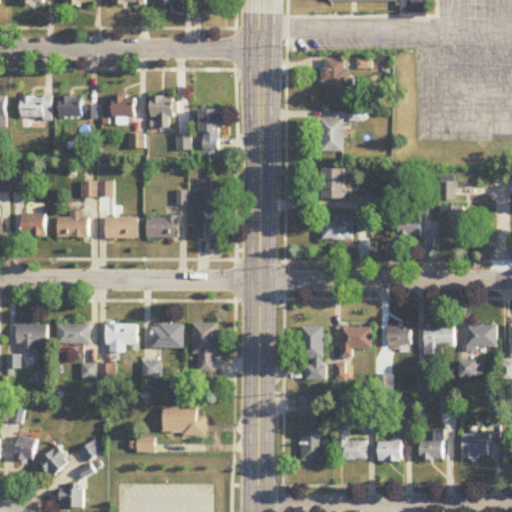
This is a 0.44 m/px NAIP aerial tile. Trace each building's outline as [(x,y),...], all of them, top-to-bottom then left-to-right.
[(331,0),(331,2),(402,2),(403,19),(428,19),(428,0),(331,0)] [(327,105),(353,105),(353,61),(327,60),(327,105)] [(22,120),(54,120),(54,97),(22,97),(22,120)] [(137,118),(137,97),(115,97),(115,118),(137,118)] [(153,120),(158,120),(158,130),(175,130),(175,97),(153,97),(153,120)] [(0,129),(8,129),(8,98),(0,98),(0,129)] [(98,120),(98,105),(83,105),(83,98),(61,98),(61,120),(98,120)] [(203,111),(203,150),(222,150),(222,111),(203,111)] [(346,121),(323,121),(323,153),(346,153),(346,121)] [(325,171),(325,200),(347,200),(347,171),(325,171)] [(0,192),(13,192),(13,178),(0,177),(0,192)] [(19,193),(28,192),(27,177),(18,178),(19,193)] [(457,185),(444,185),(444,201),(457,201),(457,185)] [(219,190),(197,190),(197,239),(219,239),(219,190)] [(466,237),(466,207),(446,207),(446,237),(466,237)] [(91,239),(91,212),(73,212),(73,218),(61,218),(61,239),(91,239)] [(49,239),(49,214),(25,214),(25,239),(49,239)] [(150,239),(182,239),(182,217),(150,217),(150,239)] [(141,218),(109,218),(109,240),(141,240),(141,218)] [(398,219),(397,237),(423,238),(424,220),(398,219)] [(373,220),(362,220),(362,232),(373,232),(373,220)] [(325,222),(325,241),(356,241),(356,222),(325,222)] [(219,324),(195,324),(195,355),(200,355),(200,372),(219,372),(219,324)] [(50,326),(19,326),(19,348),(50,348),(50,326)] [(93,326),(60,326),(60,345),(93,345),(93,326)] [(128,355),(128,345),(140,345),(140,326),(109,326),(109,355),(128,355)] [(186,349),(186,326),(153,326),(153,349),(186,349)] [(428,352),(457,353),(457,327),(428,326),(428,352)] [(499,326),(468,326),(468,352),(499,351),(499,326)] [(304,327),(304,362),(307,362),(307,382),(328,382),(328,327),(304,327)] [(355,357),(355,350),(374,350),(374,328),(343,328),(343,357),(355,357)] [(414,328),(391,328),(391,347),(414,347),(414,328)] [(163,379),(163,362),(145,362),(145,379),(163,379)] [(462,362),(462,377),(477,377),(478,363),(462,362)] [(99,388),(99,365),(85,365),(85,388),(99,388)] [(303,462),(326,462),(325,397),(301,397),(301,418),(303,418),(303,462)] [(165,436),(206,436),(206,408),(165,408),(165,436)] [(339,423),(339,461),(370,461),(370,443),(351,443),(351,423),(339,423)] [(447,432),(437,432),(437,443),(422,443),(422,461),(447,461),(447,432)] [(491,435),(464,435),(464,460),(491,460),(491,435)] [(18,461),(36,463),(39,441),(21,438),(18,461)] [(157,454),(157,440),(140,440),(140,454),(157,454)] [(104,454),(96,443),(82,453),(90,464),(104,454)] [(381,462),(403,462),(403,443),(381,443),(381,462)] [(43,464),(56,478),(73,463),(59,448),(43,464)] [(86,491),(63,491),(63,510),(86,510),(86,491)]
